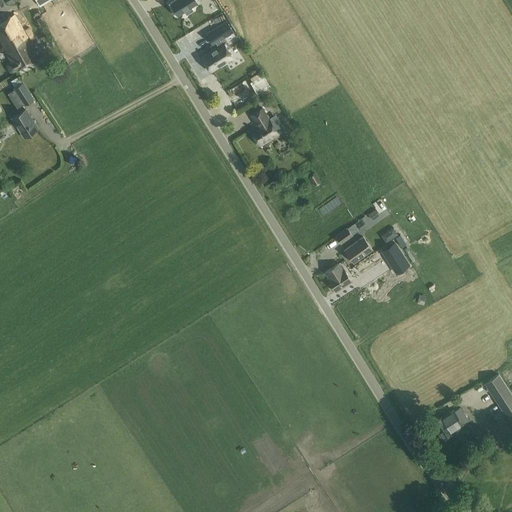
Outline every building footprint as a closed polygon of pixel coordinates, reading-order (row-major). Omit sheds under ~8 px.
[(167,0),(175,12),(183,8),(185,11),(192,7),(189,3),(194,0),(167,0)] [(14,15),(4,20),(9,30),(15,40),(13,41),(16,46),(19,51),(20,51),(21,53),(19,54),(18,55),(21,61),(24,66),(27,64),(39,58),(27,37),(14,15)] [(4,20),(0,22),(0,39),(2,43),(11,61),(9,62),(7,63),(7,65),(7,67),(8,69),(9,71),(10,72),(11,73),(16,70),(24,66),(21,61),(18,55),(19,54),(21,53),(20,51),(19,51),(16,46),(13,41),(15,40),(9,30),(4,20)] [(232,57),(224,43),(222,44),(220,39),(233,31),(227,21),(206,34),(212,44),(216,42),(219,46),(202,56),(211,70),(219,65),(220,66),(226,62),(226,61),(232,57)] [(241,52),(246,50),(242,42),(237,45),(241,52)] [(245,63),(251,62),(249,53),(243,54),(245,63)] [(23,82),(15,88),(25,104),(34,99),(23,82)] [(250,130),(260,145),(279,134),(269,118),(262,108),(251,115),(257,125),(250,130)] [(38,128),(26,109),(12,118),(24,137),(38,128)] [(309,178),(314,185),(316,186),(320,184),(321,181),(315,172),(313,172),(309,174),(309,178)] [(372,220),(379,215),(375,209),(368,214),(372,220)] [(393,227),(386,231),(388,234),(383,237),(386,242),(398,234),(393,227)] [(348,228),(335,237),(340,243),(352,234),(348,228)] [(399,236),(395,238),(400,245),(404,243),(399,236)] [(363,237),(345,250),(354,262),(372,249),(363,237)] [(410,266),(396,244),(385,251),(394,265),(398,262),(403,270),(410,266)] [(355,263),(360,270),(371,262),(368,259),(365,261),(362,258),(355,263)] [(325,272),(329,278),(328,279),(336,291),(352,281),(344,268),(342,269),(338,263),(325,272)] [(373,274),(378,280),(391,271),(387,264),(373,274)] [(511,424),(511,394),(499,374),(485,383),(511,424)] [(499,445),(510,439),(493,407),(482,413),(499,445)] [(462,426),(464,426),(453,410),(433,423),(442,437),(444,436),(445,438),(451,434),(450,432),(461,425),(462,426)]
